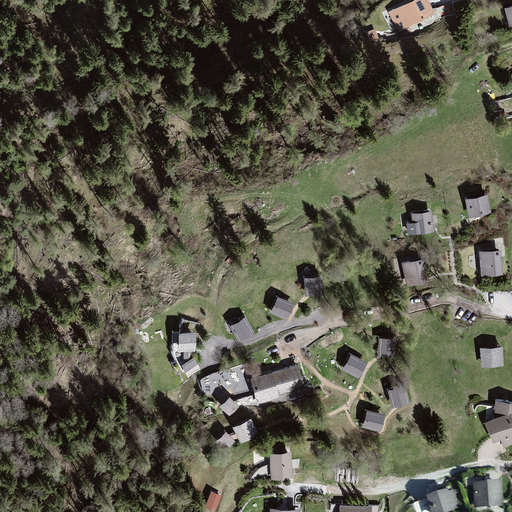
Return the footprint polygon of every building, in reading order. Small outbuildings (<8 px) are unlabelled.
[(425,0),(409,0),(387,12),(397,32),(433,13),(425,0)] [(511,3),(501,7),(507,30),(511,28),(511,3)] [(485,193),(462,198),(466,218),(489,213),(485,193)] [(429,211),(409,213),(411,235),(432,233),(429,211)] [(497,249),(476,252),(479,277),(500,274),(497,249)] [(421,258),(400,260),(402,285),(423,283),(421,258)] [(321,275),(300,277),(302,297),(323,295),(321,275)] [(276,295),(267,315),(285,323),(294,303),(276,295)] [(226,326),(235,342),(251,332),(242,317),(226,326)] [(192,331),(174,331),(174,353),(192,352),(192,331)] [(375,338),(376,356),(394,355),(393,337),(375,338)] [(501,366),(500,346),(477,347),(478,368),(501,366)] [(348,354),(340,369),(354,376),(362,362),(348,354)] [(191,356),(177,364),(183,377),(198,369),(191,356)] [(295,364),(246,377),(253,404),(302,390),(295,364)] [(386,390),(390,407),(407,403),(403,386),(386,390)] [(228,391),(218,401),(229,412),(239,402),(228,391)] [(491,418),(480,422),(490,443),(497,440),(501,449),(511,444),(511,401),(492,400),(491,418)] [(364,413),(360,427),(375,431),(379,416),(364,413)] [(248,418),(230,427),(239,443),(256,435),(248,418)] [(222,431),(213,441),(223,451),(232,442),(222,431)] [(288,451),(267,453),(269,480),(290,479),(288,451)] [(500,483),(471,485),(473,511),(502,509),(500,483)] [(204,505),(216,508),(221,491),(209,487),(204,505)] [(446,491),(425,499),(429,511),(455,511),(457,511),(451,493),(447,494),(446,491)] [(378,511),(379,503),(372,502),(371,511),(378,511)]
